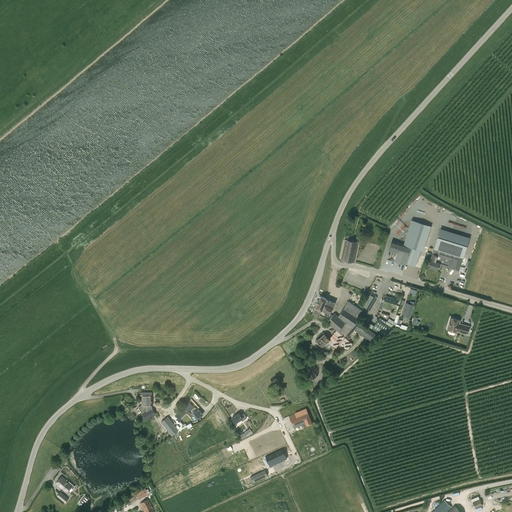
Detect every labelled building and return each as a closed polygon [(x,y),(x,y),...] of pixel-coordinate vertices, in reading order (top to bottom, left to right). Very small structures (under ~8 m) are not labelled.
[(411,220),(403,245),(411,247),(406,263),(415,266),(420,250),(424,247),(431,226),(411,220)] [(440,230),(434,249),(463,258),(469,238),(440,230)] [(345,240),(341,260),(354,263),(358,242),(345,240)] [(392,241),(389,250),(397,253),(395,261),(405,264),(406,263),(411,247),(403,245),(392,241)] [(428,267),(437,270),(439,263),(441,263),(442,260),(448,261),(446,267),(459,271),(462,260),(463,258),(434,249),(428,267)] [(362,306),(370,310),(377,299),(377,298),(377,297),(376,296),(371,293),(370,295),(368,294),(362,306)] [(320,296),(318,301),(316,300),(315,302),(317,303),(315,308),(312,314),(319,317),(321,311),(322,311),(327,299),(320,296)] [(383,306),(394,310),(396,303),(397,304),(398,303),(398,302),(398,301),(397,301),(398,300),(386,296),(385,300),(381,299),(380,303),(379,309),(382,310),(383,306)] [(327,299),(322,311),(330,314),(335,303),(327,299)] [(343,336),(345,337),(353,327),(364,312),(348,301),(338,316),(334,313),(327,322),(337,331),(340,333),(343,336)] [(405,303),(401,315),(403,316),(410,318),(414,305),(405,303)] [(361,320),(367,323),(370,319),(366,316),(364,315),(361,320)] [(456,331),(467,334),(469,327),(458,324),(459,320),(451,318),(447,329),(456,332),(456,331)] [(371,329),(381,336),(392,327),(378,319),(371,329)] [(367,336),(371,330),(359,322),(355,328),(367,336)] [(347,349),(352,344),(345,337),(343,336),(340,333),(337,331),(329,339),(324,334),(317,341),(316,342),(318,344),(319,343),(322,347),(325,350),(328,348),(329,349),(333,346),(335,348),(340,343),(347,349)] [(378,336),(374,333),(370,338),(374,342),(378,336)] [(142,405),(138,408),(141,413),(146,409),(146,393),(142,393),(141,393),(140,393),(140,394),(140,395),(140,396),(141,396),(141,397),(142,397),(142,405)] [(146,412),(144,413),(147,418),(155,414),(152,409),(152,393),(146,393),(146,409),(146,412)] [(189,401),(181,409),(183,410),(186,414),(189,411),(197,420),(203,414),(197,409),(198,408),(195,403),(193,405),(189,401)] [(295,415),(289,417),(294,428),(302,425),(302,427),(306,425),(307,425),(312,423),(308,413),(307,413),(306,409),(295,413),(295,415)] [(235,423),(241,419),(242,422),(247,418),(244,414),(241,416),(239,413),(232,418),(235,423)] [(167,417),(161,422),(172,436),(178,430),(167,417)] [(304,430),(294,434),(304,457),(314,452),(304,430)] [(282,449),(269,455),(272,461),(273,460),(275,463),(283,459),(285,460),(287,459),(282,449)] [(208,457),(211,463),(225,457),(222,450),(208,457)] [(238,456),(231,459),(235,467),(249,460),(245,452),(240,454),(238,455),(238,456)] [(265,470),(250,477),(253,482),(268,475),(265,470)] [(56,483),(66,491),(71,485),(62,477),(56,483)] [(139,492),(136,495),(138,499),(148,494),(144,488),(139,492)] [(255,494),(238,502),(241,511),(265,511),(271,510),(271,511),(289,511),(281,491),(266,498),(269,505),(261,508),(255,494)] [(68,499),(64,495),(60,492),(58,496),(65,502),(68,499)] [(340,495),(346,508),(356,503),(355,501),(351,503),(346,492),(340,495)] [(477,493),(471,496),(475,507),(482,505),(477,493)] [(140,503),(144,511),(154,511),(148,499),(140,503)] [(444,500),(432,511),(446,511),(451,507),(444,500)] [(498,511),(487,502),(483,506),(486,508),(482,511),(498,511)]
